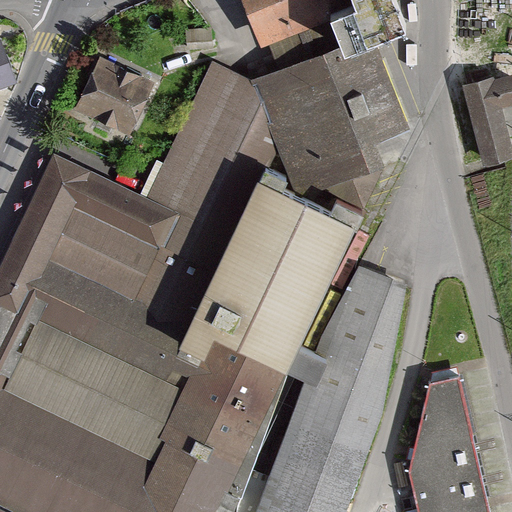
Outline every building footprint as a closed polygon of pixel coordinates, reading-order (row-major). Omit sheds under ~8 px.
[(414,0),(241,0),(258,44),(343,13),(353,40),(420,16),(414,0)] [(286,368),(306,377),(256,511),(347,511),(377,429),(410,286),(358,266),(314,350),(307,347),(366,224),(310,197),(389,168),(380,141),(413,128),(379,42),(254,84),(208,62),(145,198),(52,155),(0,264),(0,511),(213,511),(224,488),(229,490),(286,368)] [(0,46),(0,90),(15,85),(0,46)] [(75,113),(130,138),(155,82),(99,58),(75,113)] [(495,69),(462,77),(483,160),(511,152),(511,134),(504,102),(511,100),(511,67),(496,72),(495,69)] [(431,384),(413,470),(421,511),(490,511),(462,377),(431,384)]
